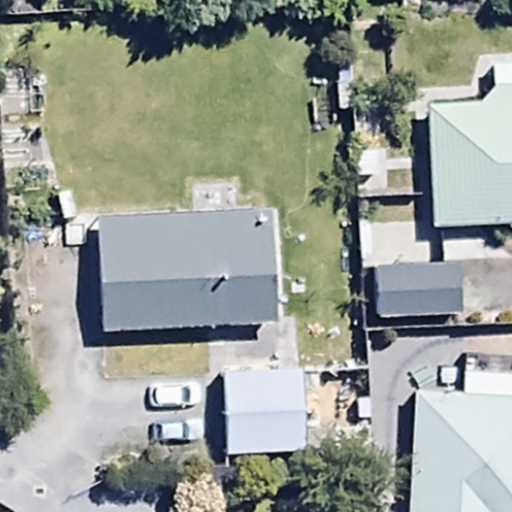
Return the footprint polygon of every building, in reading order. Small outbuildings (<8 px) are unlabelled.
[(511,67),(487,68),(488,93),(479,108),(423,109),(426,234),(511,231),(511,67)] [(265,176),(93,187),(101,305),(273,293),(265,176)] [(452,268),(372,271),(374,324),(455,320),(452,268)] [(305,345),(219,346),(220,422),(306,421),(305,345)] [(457,399),(411,397),(406,511),(511,511),(511,381),(458,379),(457,399)]
